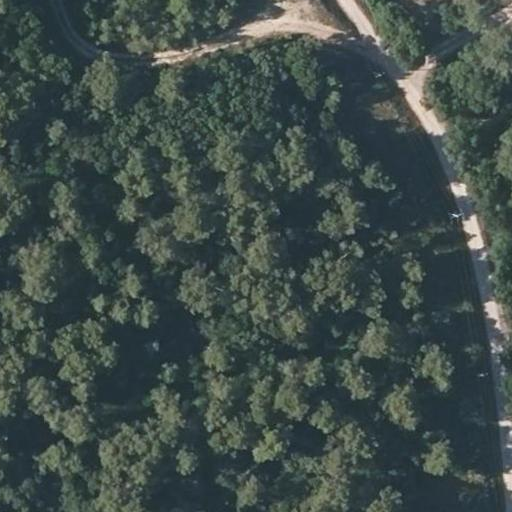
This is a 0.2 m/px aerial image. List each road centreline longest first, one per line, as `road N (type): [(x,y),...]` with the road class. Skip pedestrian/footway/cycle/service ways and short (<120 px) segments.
road 1 (track): [(507,511),(496,347),(470,222),(423,111),(343,0)]
road 2 (track): [(377,48),(285,27),(135,66),(73,40),(55,0)]
